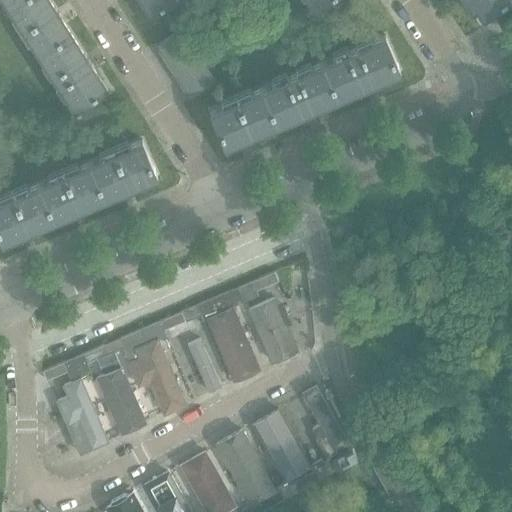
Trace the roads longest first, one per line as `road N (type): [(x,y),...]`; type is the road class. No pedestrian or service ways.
road 1 (residential): [(4,308),(22,358),(33,478),(46,495),(71,493),(331,342),(295,181)]
road 2 (residential): [(295,181),(473,102),(406,0)]
road 3 (residential): [(91,0),(226,212)]
road 4 (residential): [(4,308),(226,212)]
